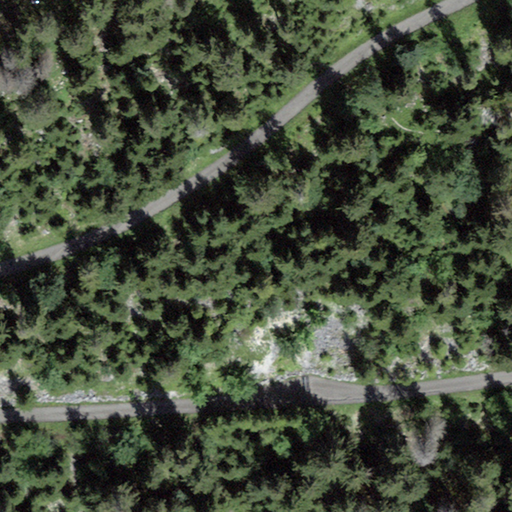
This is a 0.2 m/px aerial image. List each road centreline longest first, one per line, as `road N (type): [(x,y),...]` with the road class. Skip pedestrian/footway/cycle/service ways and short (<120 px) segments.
road 1 (track): [(0,268),(78,244),(204,179),(365,50),(463,0)]
road 2 (track): [(511,377),(346,394),(309,386),(169,407),(0,415)]
